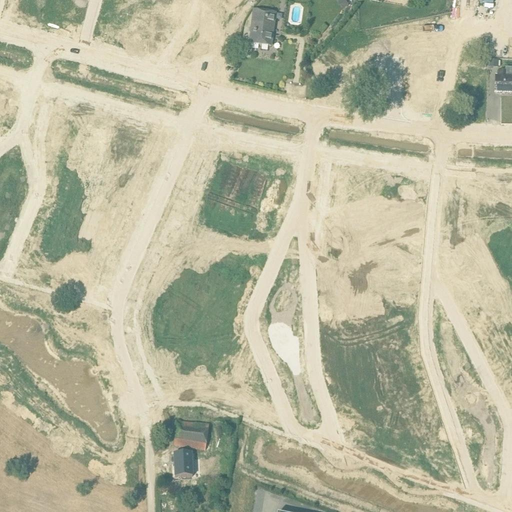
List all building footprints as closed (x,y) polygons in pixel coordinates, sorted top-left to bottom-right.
[(271,47),(275,14),(254,12),(249,44),(271,47)] [(364,74),(366,55),(344,52),(341,71),(364,74)] [(452,77),(452,57),(439,57),(439,77),(452,77)] [(489,61),(488,69),(498,69),(498,61),(489,61)] [(511,94),(511,78),(506,78),(506,72),(498,72),(498,78),(495,78),(495,94),(511,94)] [(51,138),(50,151),(74,153),(75,142),(79,142),(80,135),(67,134),(66,139),(51,138)] [(50,151),(49,164),(63,166),(63,172),(76,173),(77,165),(73,165),(74,153),(50,151)] [(136,161),(132,172),(154,181),(159,169),(145,163),(147,158),(136,152),(132,159),(136,161)] [(124,181),(120,188),(133,193),(135,188),(148,193),(154,181),(132,172),(127,182),(124,181)] [(50,193),(47,201),(71,207),(74,196),(78,197),(80,190),(67,186),(65,192),(51,188),(50,193)] [(193,197),(188,208),(209,217),(214,207),(218,208),(221,202),(209,197),(206,203),(193,197)] [(46,208),(44,213),(58,217),(57,223),(69,226),(71,219),(68,218),(71,207),(47,201),(45,208),(46,208)] [(114,209),(109,220),(131,229),(136,217),(123,211),(125,206),(113,201),(110,207),(114,209)] [(254,202),(250,212),(257,215),(254,223),(272,231),(277,220),(272,218),(275,211),(254,202)] [(188,209),(183,220),(196,225),(193,231),(205,237),(208,230),(203,228),(208,218),(209,218),(209,217),(188,208),(188,209)] [(329,223),(327,234),(346,239),(348,230),(356,232),(358,222),(337,217),(335,224),(329,223)] [(100,229),(97,235),(109,241),(112,236),(125,242),(131,229),(109,220),(104,230),(100,229)] [(391,222),(390,229),(395,229),(394,241),(417,243),(418,230),(403,229),(404,223),(391,222)] [(243,228),(239,238),(259,247),(262,240),(267,242),(272,231),(254,223),(250,231),(243,228)] [(327,234),(324,246),(329,247),(328,254),(349,259),(351,250),(344,248),(346,239),(327,234)] [(31,238),(26,250),(49,258),(53,247),(56,249),(59,242),(47,237),(45,243),(31,238)] [(389,253),(388,260),(401,261),(402,254),(415,255),(416,243),(417,243),(394,241),(394,242),(395,242),(394,253),(389,253)] [(91,249),(87,258),(93,261),(90,270),(109,278),(114,267),(109,264),(111,258),(91,249)] [(170,250),(166,261),(185,269),(190,259),(194,261),(197,254),(185,249),(183,255),(170,250)] [(26,250),(22,263),(36,268),(34,273),(47,278),(49,271),(45,269),(49,258),(26,250)] [(237,261),(233,271),(252,280),(257,269),(245,264),(248,258),(236,252),(233,259),(237,261)] [(166,261),(161,272),(173,277),(170,283),(182,288),(185,282),(181,280),(185,269),(166,261)] [(79,275),(75,284),(96,293),(98,287),(104,289),(109,278),(90,270),(86,278),(79,275)] [(224,280),(221,286),(233,291),(235,285),(248,291),(252,280),(233,271),(228,282),(224,280)] [(387,271),(387,278),(392,279),(391,290),(412,292),(413,280),(400,279),(400,272),(387,271)] [(337,286),(324,287),(325,299),(346,298),(345,286),(350,286),(350,279),(337,280),(337,286)] [(385,301),(384,308),(397,309),(398,303),(411,304),(412,292),(391,290),(390,301),(385,301)] [(346,298),(325,299),(325,311),(339,310),(339,317),(352,316),(352,309),(347,309),(346,298)] [(152,310),(151,322),(171,323),(172,314),(180,315),(181,305),(158,303),(158,310),(152,310)] [(223,312),(210,314),(211,321),(216,320),(217,332),(240,329),(238,317),(224,319),(223,312)] [(151,322),(150,334),(156,334),(155,341),(177,343),(178,333),(170,332),(171,323),(151,322)] [(395,326),(383,329),(384,336),(389,335),(391,346),(390,346),(390,347),(413,343),(412,342),(410,330),(397,333),(395,326)] [(220,344),(215,345),(216,352),(229,350),(228,344),(241,342),(239,330),(240,330),(240,329),(217,332),(217,333),(218,333),(220,344)] [(328,355),(327,355),(328,362),(350,359),(349,347),(354,347),(353,340),(340,341),(341,348),(328,349),(328,355)] [(392,358),(388,359),(389,366),(402,364),(400,357),(415,355),(413,343),(390,347),(392,358)] [(166,366),(161,368),(165,379),(184,371),(183,371),(177,355),(164,360),(166,366)] [(350,359),(328,362),(329,368),(330,368),(331,374),(344,372),(345,379),(357,377),(357,370),(352,371),(350,359)] [(244,367),(232,372),(238,388),(238,389),(257,381),(257,380),(256,381),(252,370),(247,372),(244,367)] [(184,371),(165,379),(169,390),(175,388),(177,394),(191,388),(184,371)] [(414,378),(393,385),(396,394),(404,392),(406,400),(425,394),(422,383),(416,385),(414,378)] [(257,381),(238,389),(245,405),(258,400),(256,394),(262,392),(257,381)] [(409,409),(402,411),(405,421),(426,414),(424,407),(429,405),(425,394),(406,400),(409,409)] [(356,415),(343,419),(347,430),(346,430),(346,431),(368,424),(368,423),(367,424),(364,413),(368,411),(366,404),(354,408),(356,415)] [(208,426),(177,423),(174,447),(205,451),(208,426)] [(368,424),(346,431),(350,443),(364,438),(366,445),(378,441),(376,434),(372,435),(368,424)] [(431,430),(418,434),(423,451),(422,451),(423,451),(442,445),(438,434),(432,436),(431,430)] [(442,445),(423,451),(428,468),(442,464),(440,458),(446,456),(442,445)] [(175,478),(185,478),(192,477),(192,463),(191,463),(191,455),(182,455),(183,464),(174,464),(175,478)]
